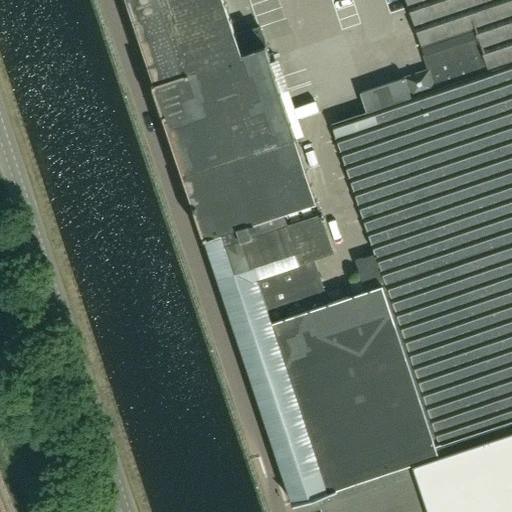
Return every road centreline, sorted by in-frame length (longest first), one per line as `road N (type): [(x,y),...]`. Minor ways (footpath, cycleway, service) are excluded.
road 1 (residential): [(283,511),(111,0)]
road 2 (unclassified): [(125,511),(0,124)]
